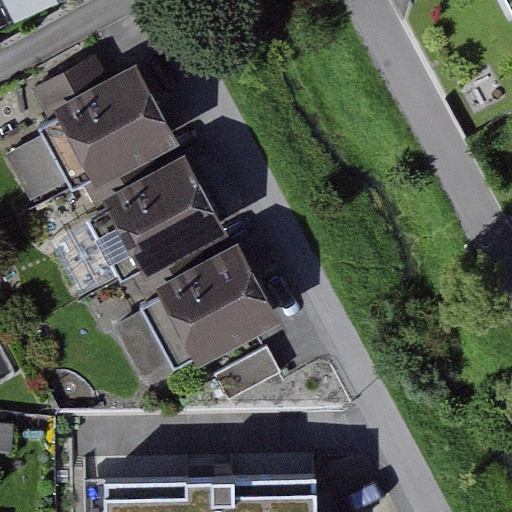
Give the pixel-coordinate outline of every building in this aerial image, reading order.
[(0,0),(0,12),(12,7),(9,0),(0,0)] [(51,0),(25,0),(31,10),(51,0)] [(121,190),(194,150),(147,64),(74,104),(121,190)] [(167,276),(241,236),(194,150),(121,190),(167,276)] [(90,215),(53,234),(82,290),(118,271),(90,215)] [(214,362),(287,322),(241,236),(167,276),(214,362)] [(130,338),(145,371),(172,359),(157,325),(130,338)] [(284,356),(278,346),(229,372),(242,396),(291,370),(284,356)] [(332,511),(332,471),(114,475),(114,511),(332,511)]
